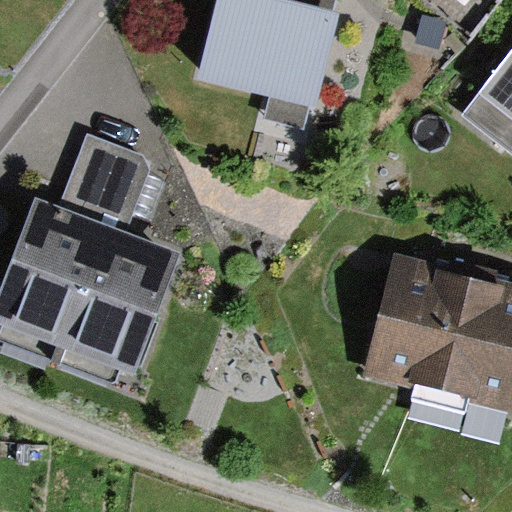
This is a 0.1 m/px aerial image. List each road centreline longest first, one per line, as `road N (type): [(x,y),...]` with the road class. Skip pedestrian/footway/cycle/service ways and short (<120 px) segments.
road 1 (track): [(315,511),(0,400)]
road 2 (residential): [(0,130),(102,0)]
